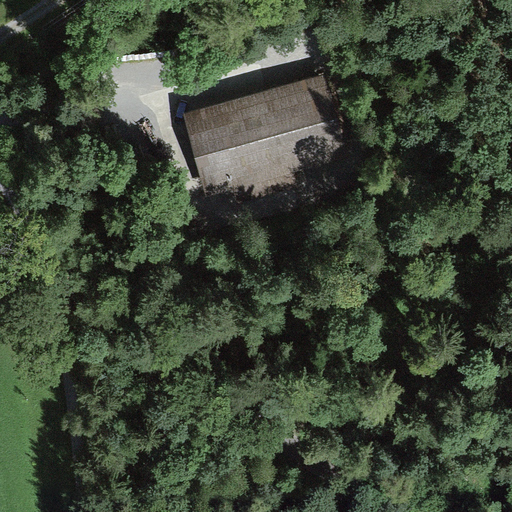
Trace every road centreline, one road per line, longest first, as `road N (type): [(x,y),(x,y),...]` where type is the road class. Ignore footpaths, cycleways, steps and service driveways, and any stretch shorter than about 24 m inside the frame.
road 1 (unclassified): [(0,160),(56,267),(269,426),(405,511)]
road 2 (track): [(0,105),(108,90),(412,0)]
road 3 (track): [(511,325),(269,426)]
road 4 (track): [(87,511),(56,267)]
